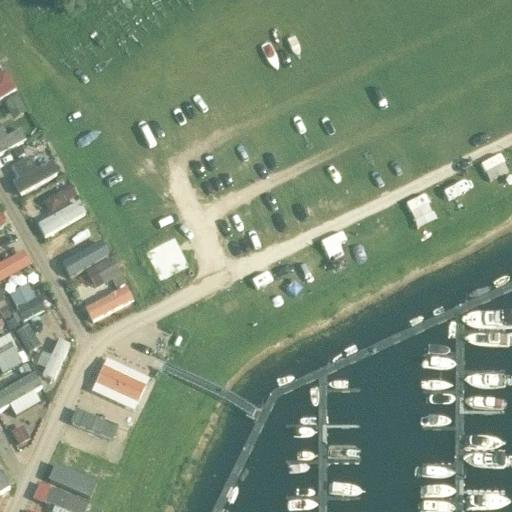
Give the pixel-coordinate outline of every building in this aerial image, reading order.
[(0,96),(12,91),(0,68),(0,96)] [(15,125),(0,131),(0,150),(22,141),(15,125)] [(24,157),(30,167),(46,158),(40,148),(24,157)] [(24,159),(8,165),(13,178),(7,181),(12,192),(53,175),(47,161),(28,169),(24,159)] [(49,182),(62,203),(73,197),(61,175),(49,182)] [(37,200),(49,214),(63,202),(50,188),(37,200)] [(83,217),(73,224),(82,238),(92,231),(83,217)] [(74,245),(54,260),(61,268),(80,253),(74,245)] [(102,246),(54,269),(60,282),(76,274),(89,301),(121,285),(102,246)] [(0,280),(28,265),(19,250),(0,260),(0,280)] [(25,282),(6,293),(21,320),(41,309),(25,282)] [(79,307),(85,321),(129,302),(123,288),(79,307)] [(0,323),(9,318),(3,307),(0,309),(0,323)] [(13,331),(26,352),(39,344),(26,324),(13,331)] [(0,373),(20,363),(5,334),(0,336),(0,373)] [(40,353),(35,375),(54,379),(63,342),(52,340),(48,355),(40,353)] [(139,389),(98,370),(91,386),(131,405),(139,389)] [(0,407),(5,405),(11,415),(36,402),(30,391),(40,386),(32,372),(0,388),(0,407)] [(73,409),(67,422),(108,440),(114,426),(73,409)] [(14,445),(27,440),(20,425),(7,430),(14,445)] [(74,473),(94,480),(101,463),(81,455),(74,473)] [(48,511),(80,511),(84,504),(37,483),(29,499),(50,509),(48,511)]
